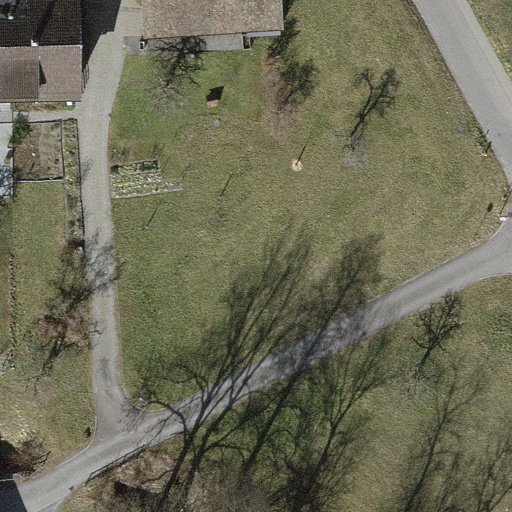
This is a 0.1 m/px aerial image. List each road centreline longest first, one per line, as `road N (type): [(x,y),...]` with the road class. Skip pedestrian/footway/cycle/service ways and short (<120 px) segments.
road 1 (residential): [(511,245),(0,507)]
road 2 (residential): [(511,141),(440,0)]
